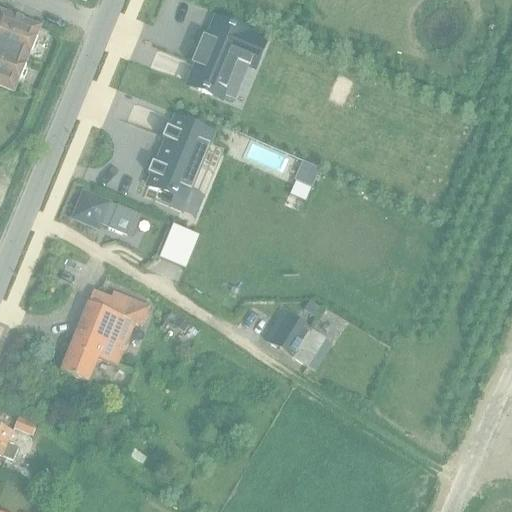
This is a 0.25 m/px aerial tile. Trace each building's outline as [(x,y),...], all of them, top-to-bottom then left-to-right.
[(0,19),(0,49),(26,60),(28,55),(34,52),(38,44),(35,37),(39,28),(3,13),(0,19)] [(195,68),(187,86),(213,97),(220,100),(236,63),(252,69),(253,67),(264,41),(240,31),(215,20),(207,39),(203,37),(191,66),(195,68)] [(24,65),(26,60),(0,49),(0,86),(13,92),(16,83),(23,80),(26,71),(24,65)] [(151,177),(147,188),(172,197),(184,202),(211,135),(199,130),(175,120),(170,130),(166,129),(161,140),(166,142),(156,165),(152,163),(147,175),(151,177)] [(83,194),(73,219),(98,229),(99,225),(107,228),(107,229),(126,237),(135,214),(116,206),(116,207),(83,194)] [(91,292),(59,370),(87,381),(93,367),(98,369),(102,360),(116,366),(133,324),(140,327),(148,308),(112,293),(109,299),(91,292)] [(308,329),(318,314),(302,304),(293,319),(280,312),(263,338),(291,356),(308,329)] [(37,425),(19,418),(14,428),(33,436),(37,425)] [(3,457),(13,461),(19,448),(9,444),(14,432),(5,428),(6,426),(0,423),(0,455),(3,457)] [(133,447),(122,464),(137,473),(148,457),(133,447)]
